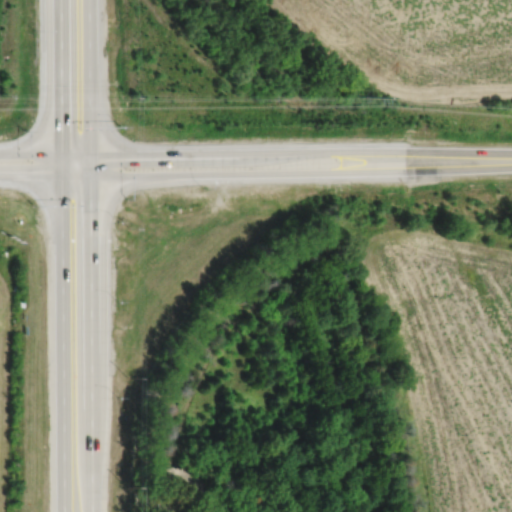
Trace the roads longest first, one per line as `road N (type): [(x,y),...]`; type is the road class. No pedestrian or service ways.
road 1 (secondary): [(511,152),(59,154)]
road 2 (secondary): [(60,175),(511,165)]
road 3 (trunk): [(90,511),(88,175)]
road 4 (trunk): [(60,175),(62,511)]
road 5 (trunk): [(88,175),(86,0)]
road 6 (trunk): [(59,0),(60,175)]
